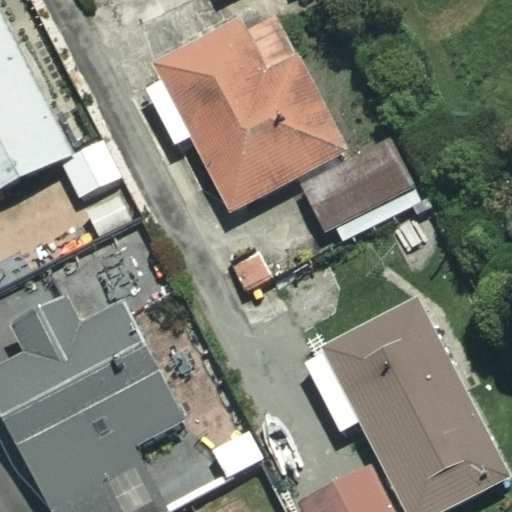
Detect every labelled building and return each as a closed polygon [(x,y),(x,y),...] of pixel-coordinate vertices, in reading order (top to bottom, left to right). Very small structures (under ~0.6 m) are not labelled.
[(302,183),(353,163),(275,12),(142,81),(179,152),(195,144),(233,218),(302,183)] [(0,198),(74,161),(0,13),(0,198)] [(353,163),(302,183),(337,252),(387,226),(409,268),(446,249),(392,144),(353,163)] [(130,186),(108,146),(64,171),(86,210),(130,186)] [(511,482),(419,305),(326,354),(329,360),(312,370),(347,437),(365,428),(409,511),(461,511),(511,485),(511,482)] [(84,338),(68,308),(17,336),(31,361),(0,378),(0,405),(57,511),(168,511),(137,453),(187,425),(127,315),(84,338)] [(394,511),(373,473),(303,511),(302,511),(394,511)]
